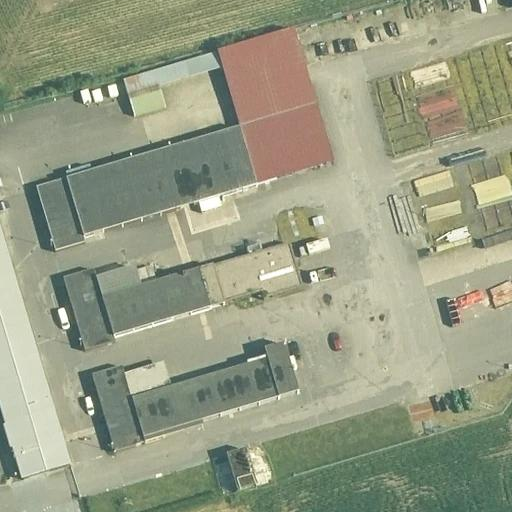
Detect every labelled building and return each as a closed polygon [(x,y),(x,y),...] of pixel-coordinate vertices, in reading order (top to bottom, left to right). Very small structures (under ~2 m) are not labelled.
[(235,134),(313,111),(291,35),(213,58),(235,134)] [(235,134),(253,191),(330,170),(313,111),(235,134)] [(62,184),(79,242),(253,191),(235,134),(62,184)] [(33,192),(52,255),(81,246),(79,242),(62,184),(33,192)] [(0,429),(18,487),(70,472),(0,243),(0,429)] [(294,245),(195,274),(205,309),(264,291),(267,299),(306,288),(294,245)] [(151,267),(139,271),(144,285),(155,282),(151,267)] [(60,283),(81,355),(112,346),(110,342),(99,303),(90,274),(60,283)] [(99,303),(110,342),(206,314),(205,309),(195,274),(99,303)] [(264,364),(275,405),(296,399),(282,348),(261,354),(264,364)] [(129,401),(141,447),(202,431),(200,425),(275,405),(264,364),(129,401)] [(91,378),(111,455),(141,447),(129,401),(121,370),(91,378)] [(401,409),(50,511),(168,511),(410,441),(401,409)]
